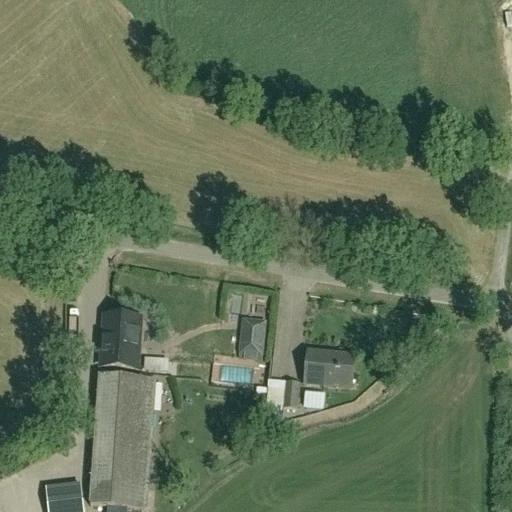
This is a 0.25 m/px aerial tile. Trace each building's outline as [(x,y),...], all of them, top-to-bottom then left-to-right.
[(106,343),(104,371),(135,373),(137,345),(138,345),(140,318),(103,315),(101,343),(106,343)] [(240,356),(262,358),(265,338),(242,335),(240,356)] [(352,389),(355,355),(308,351),(304,385),(352,389)] [(146,511),(155,381),(98,375),(88,507),(146,511)] [(296,410),(299,384),(285,383),(283,409),(296,410)] [(306,391),(307,408),(327,407),(326,390),(306,391)] [(48,511),(81,511),(78,486),(47,489),(48,511)]
